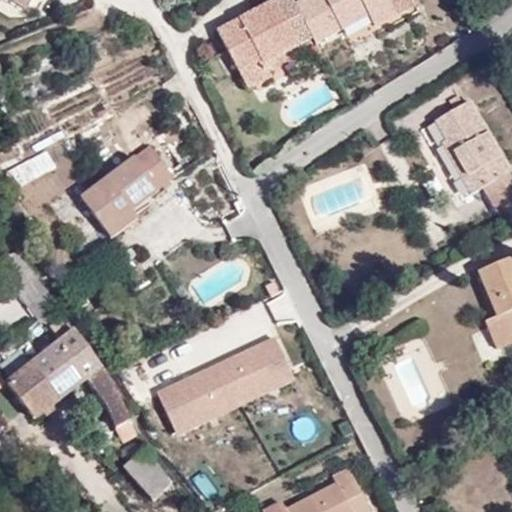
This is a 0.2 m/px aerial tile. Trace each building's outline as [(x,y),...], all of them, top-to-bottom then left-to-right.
[(8,0),(26,11),(32,0),(8,0)] [(389,2),(393,0),(301,0),(294,4),(292,0),(275,0),(217,31),(249,91),(272,79),(268,72),(265,65),(282,55),(313,39),(316,43),(368,17),(376,34),(417,11),(414,6),(397,15),(389,2)] [(414,6),(410,0),(393,0),(389,2),(397,15),(414,6)] [(265,65),(268,72),(286,62),(282,55),(265,65)] [(511,172),(470,101),(464,105),(458,94),(449,99),(455,110),(437,120),(449,139),(451,138),(473,176),(465,181),(472,194),(484,188),(502,218),(511,211),(511,178),(509,173),(511,172)] [(451,138),(449,139),(443,143),(465,181),(473,176),(451,138)] [(158,190),(174,179),(149,146),(80,198),(111,239),(138,219),(132,211),(160,192),(158,190)] [(244,258),(255,278),(266,272),(255,252),(244,258)] [(30,308),(48,295),(18,253),(0,260),(0,266),(4,271),(16,289),(30,308)] [(497,351),(511,344),(511,257),(477,273),(496,318),(486,323),(497,351)] [(16,289),(4,271),(0,274),(0,288),(6,297),(16,289)] [(38,320),(56,306),(48,295),(30,308),(38,320)] [(87,380),(101,369),(72,332),(31,364),(59,401),(87,380)] [(279,342),(156,393),(176,441),(299,390),(279,342)] [(59,401),(31,364),(7,383),(34,420),(59,401)] [(115,389),(101,369),(87,380),(103,405),(115,429),(129,421),(115,389)] [(171,486),(143,452),(124,469),(153,502),(171,486)] [(113,472),(122,465),(113,454),(104,460),(113,472)] [(369,511),(347,469),(332,477),(336,483),(286,510),(280,502),(262,511),(369,511)]
